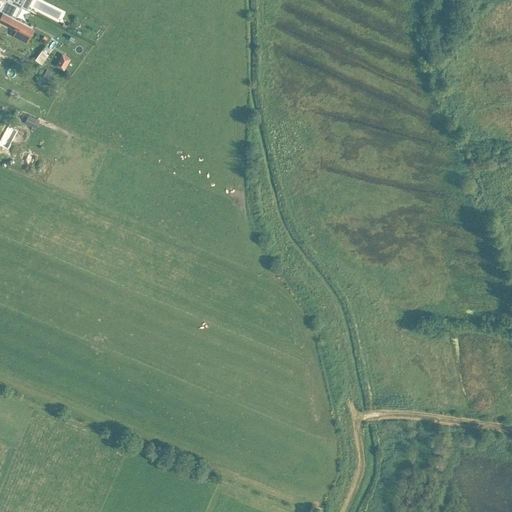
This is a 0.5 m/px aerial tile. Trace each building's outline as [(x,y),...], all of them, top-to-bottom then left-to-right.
[(0,0),(0,7),(8,12),(17,17),(22,6),(10,0),(0,0)] [(10,0),(22,6),(27,8),(27,9),(28,7),(28,6),(30,0),(10,0)] [(0,20),(30,36),(34,28),(24,23),(12,17),(2,12),(0,15),(0,20)] [(31,36),(43,47),(49,39),(37,28),(31,36)] [(49,54),(42,49),(35,59),(42,63),(49,54)] [(71,58),(62,53),(55,65),(64,70),(71,58)] [(47,67),(43,76),(49,79),(53,70),(47,67)]
